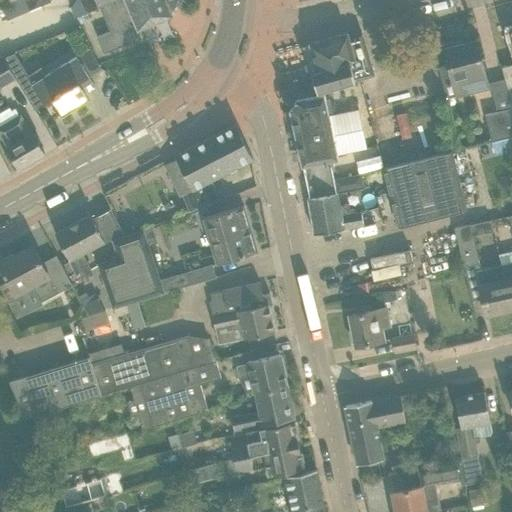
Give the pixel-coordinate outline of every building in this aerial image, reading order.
[(51,1),(50,0),(24,0),(29,10),(51,1)] [(168,9),(164,0),(79,0),(84,10),(88,12),(99,8),(109,31),(97,36),(103,53),(135,40),(131,29),(137,27),(138,28),(166,16),(168,9)] [(347,33),(309,43),(317,70),(311,71),(316,91),(373,75),(361,32),(348,36),(347,33)] [(511,39),(511,61),(500,65),(506,89),(511,87),(511,32),(510,33),(511,39)] [(457,97),(488,89),(475,40),(444,49),(447,61),(437,64),(445,98),(456,95),(457,97)] [(14,52),(5,58),(10,68),(16,65),(18,58),(14,52)] [(2,55),(0,56),(0,87),(15,79),(2,55)] [(89,76),(78,59),(77,57),(31,84),(44,104),(52,99),(62,114),(87,99),(77,83),(89,76)] [(296,100),(290,109),(293,123),(309,197),(336,192),(334,182),(333,179),(331,171),(329,160),(337,158),(336,154),(366,148),(358,108),(328,115),(325,100),(324,94),(319,95),(317,95),(296,100)] [(8,107),(0,112),(0,136),(8,151),(19,168),(44,153),(34,136),(31,130),(30,131),(20,114),(18,115),(14,108),(10,111),(8,107)] [(491,141),(511,136),(511,116),(510,108),(485,115),(491,141)] [(252,158),(241,136),(235,124),(175,155),(176,158),(164,164),(180,196),(188,212),(210,203),(207,197),(201,200),(199,196),(198,196),(194,189),(234,168),(252,158)] [(398,226),(466,208),(450,151),(383,168),(398,226)] [(359,171),(382,168),(380,155),(356,158),(359,171)] [(349,204),(340,206),(337,192),(336,193),(309,197),(307,198),(313,233),(363,224),(361,211),(354,212),(353,209),(350,210),(349,204)] [(224,211),(202,217),(209,240),(215,263),(237,257),(256,251),(250,228),(243,205),(224,211)] [(105,242),(99,232),(90,215),(55,233),(69,260),(68,261),(78,280),(90,273),(80,255),(105,242)] [(511,215),(509,216),(511,231),(511,261),(500,264),(511,308),(511,307),(511,215)] [(500,264),(479,269),(469,225),(454,228),(464,272),(476,270),(485,315),(486,315),(486,314),(511,308),(500,264)] [(162,292),(158,279),(158,277),(158,276),(142,229),(112,240),(118,256),(98,262),(113,307),(162,292)] [(56,255),(41,263),(32,245),(0,262),(0,264),(4,271),(3,272),(15,296),(32,287),(40,302),(72,285),(65,272),(56,255)] [(373,278),(405,273),(402,251),(369,256),(373,278)] [(211,265),(184,272),(188,285),(214,277),(211,265)] [(173,275),(158,279),(163,293),(177,288),(173,275)] [(269,292),(262,293),(259,282),(222,290),(222,292),(210,294),(211,301),(208,302),(212,319),(268,306),(268,303),(271,303),(269,292)] [(92,314),(104,310),(97,297),(83,305),(77,319),(92,314)] [(242,339),(274,332),(268,306),(212,319),(214,330),(239,325),(242,339)] [(381,329),(391,326),(387,307),(348,315),(355,346),(384,340),(381,329)] [(104,310),(92,314),(96,327),(108,323),(104,310)] [(394,353),(416,348),(413,334),(391,338),(394,353)] [(215,361),(209,339),(186,335),(124,353),(121,343),(87,353),(88,357),(89,357),(100,395),(140,384),(215,361)] [(247,364),(235,366),(239,384),(251,381),(253,392),(255,392),(286,385),(279,354),(259,359),(246,361),(247,364)] [(23,418),(100,395),(89,357),(88,357),(7,381),(23,418)] [(199,384),(220,377),(215,361),(140,384),(153,427),(176,420),(207,410),(199,384)] [(253,394),(238,397),(244,427),(292,417),(286,385),(255,392),(253,392),(253,394)] [(487,432),(491,432),(484,392),(455,397),(460,427),(456,428),(464,465),(477,463),(476,455),(477,454),(474,439),(488,436),(487,432)] [(378,428),(405,422),(400,396),(371,401),(371,400),(345,406),(357,464),(384,458),(378,428)] [(247,441),(230,445),(232,458),(298,444),(293,421),(244,431),(247,441)] [(511,465),(511,430),(503,432),(511,465)] [(192,431),(168,438),(171,449),(195,443),(192,431)] [(267,476),(303,468),(298,444),(232,458),(235,473),(265,467),(267,476)] [(232,458),(217,462),(220,476),(235,473),(232,458)] [(434,485),(462,480),(459,461),(418,469),(421,486),(392,492),(396,511),(429,511),(439,510),(434,485)] [(289,511),(324,511),(316,470),(282,477),(289,511)] [(211,511),(208,499),(154,511),(211,511)]
